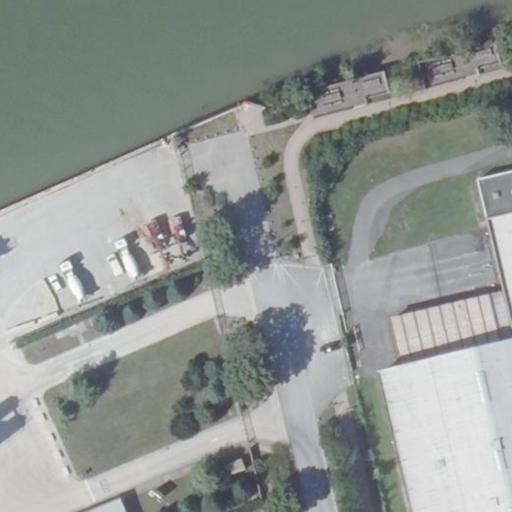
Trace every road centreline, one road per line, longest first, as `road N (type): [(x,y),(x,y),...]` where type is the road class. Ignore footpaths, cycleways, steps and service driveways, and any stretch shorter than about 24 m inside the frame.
road 1 (residential): [(237,152),(282,342)]
road 2 (unclassified): [(282,342),(323,511)]
